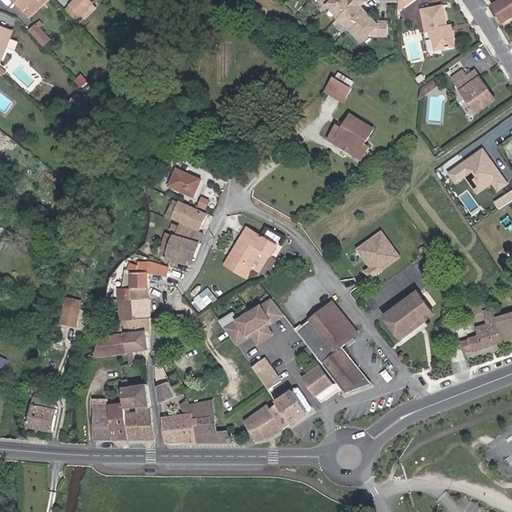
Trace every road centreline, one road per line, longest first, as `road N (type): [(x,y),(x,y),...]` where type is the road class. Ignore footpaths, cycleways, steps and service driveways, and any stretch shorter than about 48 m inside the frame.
road 1 (secondary): [(328,456),(0,448)]
road 2 (residential): [(411,379),(302,238),(246,206)]
